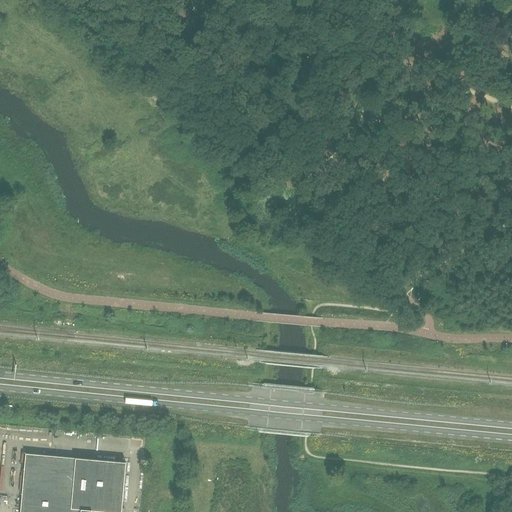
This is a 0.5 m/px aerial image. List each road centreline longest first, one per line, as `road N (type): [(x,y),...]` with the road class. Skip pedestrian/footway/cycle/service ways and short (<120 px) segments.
road 1 (primary): [(511,424),(0,374)]
road 2 (primary): [(0,388),(511,437)]
